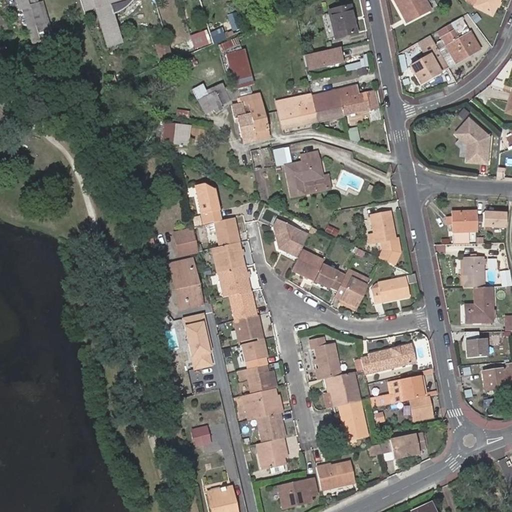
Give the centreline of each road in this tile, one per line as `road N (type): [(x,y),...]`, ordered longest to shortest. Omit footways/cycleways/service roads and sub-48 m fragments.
road 1 (residential): [(435,314),(367,329),(279,299)]
road 2 (residential): [(396,115),(462,94),(499,62),(511,35)]
road 3 (residential): [(411,186),(435,314)]
road 4 (residential): [(279,299),(305,422)]
road 5 (residential): [(352,511),(461,452)]
